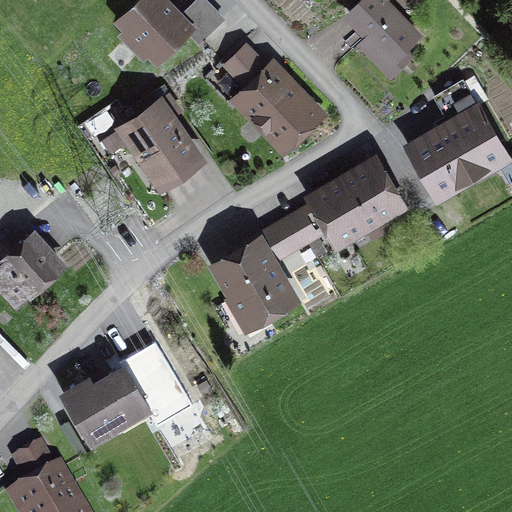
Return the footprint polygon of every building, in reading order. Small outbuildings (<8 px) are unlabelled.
[(199,40),(221,18),(204,0),(198,0),(179,19),(161,0),(143,0),(122,20),(157,56),(187,27),(199,40)] [(362,0),(350,12),(393,57),(415,36),(383,3),(385,0),(362,0)] [(271,71),(247,45),(227,64),(251,90),(242,98),(284,142),(314,112),(273,69),(271,71)] [(507,156),(462,79),(436,94),(451,119),(408,144),(438,196),(507,156)] [(400,143),(441,123),(429,99),(388,120),(400,143)] [(160,102),(123,127),(158,177),(195,152),(160,102)] [(94,133),(115,119),(106,106),(85,121),(94,133)] [(316,199),(285,217),(301,243),(331,225),(339,238),(364,224),(372,237),(390,226),(383,213),(399,204),(373,160),(314,195),(316,199)] [(301,243),(285,217),(262,231),(264,236),(216,264),(248,318),(264,309),(265,312),(293,296),(272,260),(301,243)] [(0,271),(0,285),(12,299),(52,265),(27,237),(2,258),(8,265),(0,271)] [(89,377),(63,392),(91,440),(117,425),(114,419),(163,390),(140,349),(120,361),(123,366),(93,384),(89,377)] [(18,495),(28,511),(80,511),(57,472),(18,495)]
